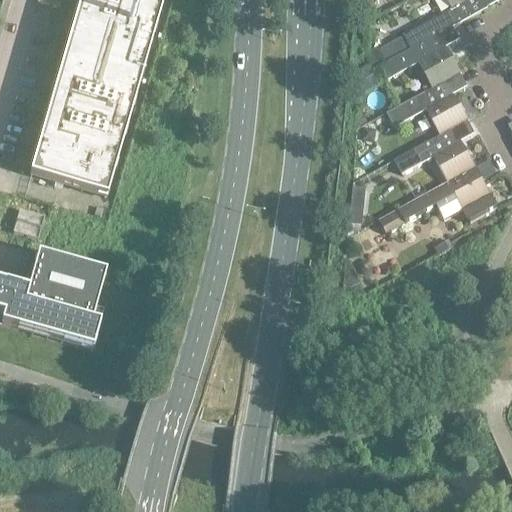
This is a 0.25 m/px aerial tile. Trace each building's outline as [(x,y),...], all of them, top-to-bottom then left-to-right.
[(80,0),(29,177),(105,199),(161,0),(80,0)] [(447,0),(454,11),(404,38),(411,51),(412,52),(435,39),(435,40),(485,13),(477,0),(447,0)] [(412,52),(411,51),(380,69),(388,83),(419,66),(433,91),(434,91),(442,87),(460,77),(445,50),(442,52),(435,40),(435,39),(412,52)] [(376,52),(366,58),(373,71),(395,59),(390,51),(379,57),(376,52)] [(368,69),(355,77),(365,94),(386,82),(379,69),(371,74),(368,69)] [(434,91),(433,91),(387,116),(395,130),(427,113),(440,138),(441,138),(450,133),(450,134),(468,124),(453,97),(449,99),(442,87),(434,91)] [(363,118),(357,122),(360,128),(366,125),(363,118)] [(364,131),(362,143),(374,145),(376,134),(364,131)] [(441,138),(440,138),(395,163),(402,177),(434,160),(448,185),(448,186),(471,173),(472,173),(475,171),(461,144),(457,146),(450,134),(450,133),(441,138)] [(448,186),(448,185),(416,203),(398,213),(378,223),(386,237),(437,210),(444,223),(463,213),(470,226),(497,211),(482,184),(479,186),(472,173),(471,173),(448,186)] [(353,191),(352,200),(364,201),(365,192),(353,191)] [(44,219),(18,211),(12,235),(37,242),(44,219)] [(350,216),(349,225),(361,226),(362,217),(350,216)] [(349,227),(349,239),(361,233),(361,228),(349,227)] [(448,243),(435,250),(439,258),(452,251),(448,243)] [(46,257),(37,255),(26,293),(0,285),(0,327),(17,333),(17,331),(30,335),(30,336),(32,337),(32,335),(45,339),(45,340),(47,341),(47,339),(60,343),(60,344),(62,345),(62,344),(75,347),(74,349),(76,349),(77,348),(89,351),(89,353),(92,353),(102,315),(95,313),(105,274),(46,257)] [(346,262),(342,295),(360,286),(348,261),(346,262)]
